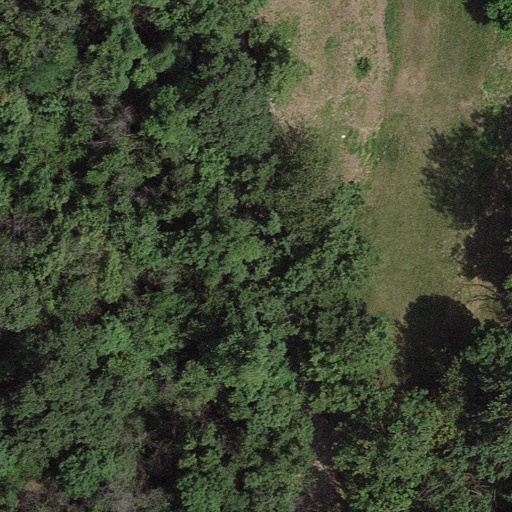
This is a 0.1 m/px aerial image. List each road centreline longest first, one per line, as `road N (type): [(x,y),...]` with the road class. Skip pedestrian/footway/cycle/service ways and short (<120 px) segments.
road 1 (track): [(231,0),(309,434),(310,511)]
road 2 (track): [(142,0),(116,278),(0,465)]
